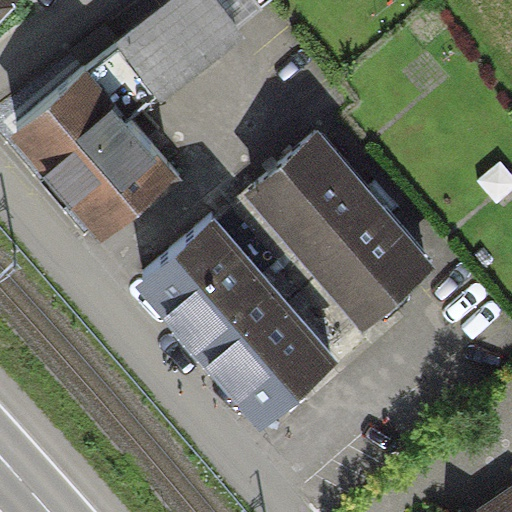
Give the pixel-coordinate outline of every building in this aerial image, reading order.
[(261,23),(244,0),(168,0),(134,24),(176,83),(261,23)] [(193,164),(107,55),(27,117),(112,227),(193,164)] [(430,260),(318,130),(235,200),(347,331),(430,260)] [(347,331),(235,200),(151,272),(262,403),(347,331)] [(244,425),(265,449),(294,423),(274,400),(244,425)] [(511,511),(511,482),(465,511),(511,511)]
